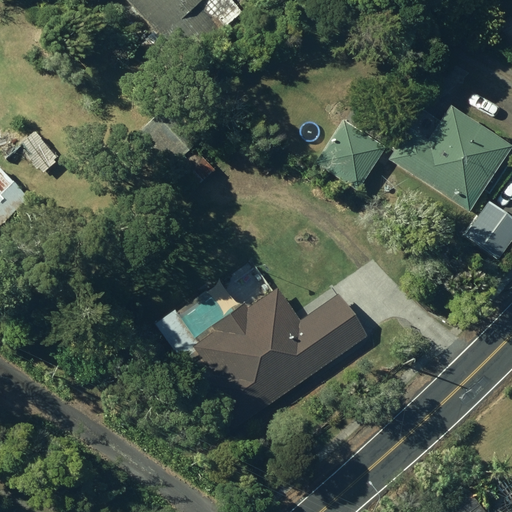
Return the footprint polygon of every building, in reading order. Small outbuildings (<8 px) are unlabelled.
[(136,42),(172,82),(192,64),(187,59),(240,12),(229,0),(123,0),(150,29),(136,42)] [(173,159),(197,183),(212,169),(188,145),(196,137),(163,103),(132,133),(165,167),(173,159)] [(382,158),(464,212),(508,146),(444,105),(422,140),(403,128),(382,158)] [(224,159),(238,136),(210,118),(196,142),(224,159)] [(312,162),(355,190),(382,146),(339,119),(312,162)] [(60,158),(36,131),(18,147),(43,174),(60,158)] [(0,171),(0,220),(25,199),(0,171)] [(462,234),(496,258),(511,235),(511,220),(485,201),(462,234)] [(230,428),(364,335),(335,294),(297,320),(273,286),(244,306),(242,302),(209,325),(212,329),(186,347),(206,375),(197,382),(230,428)] [(482,511),(467,490),(436,511),(482,511)]
